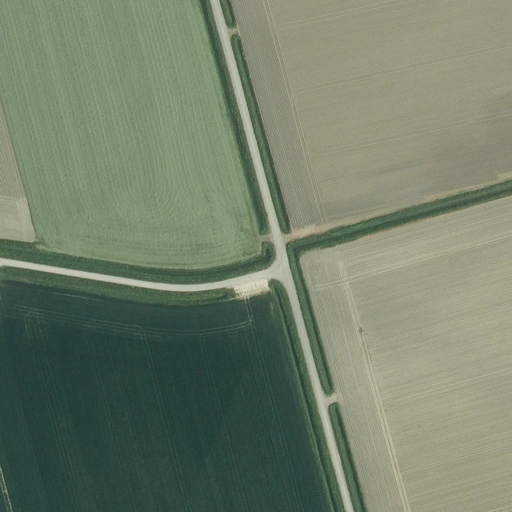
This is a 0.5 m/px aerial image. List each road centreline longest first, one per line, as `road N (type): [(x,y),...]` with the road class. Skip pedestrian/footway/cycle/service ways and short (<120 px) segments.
road 1 (unclassified): [(0,260),(187,289),(285,268)]
road 2 (unclassified): [(285,268),(214,0)]
road 3 (unclassified): [(350,511),(285,268)]
